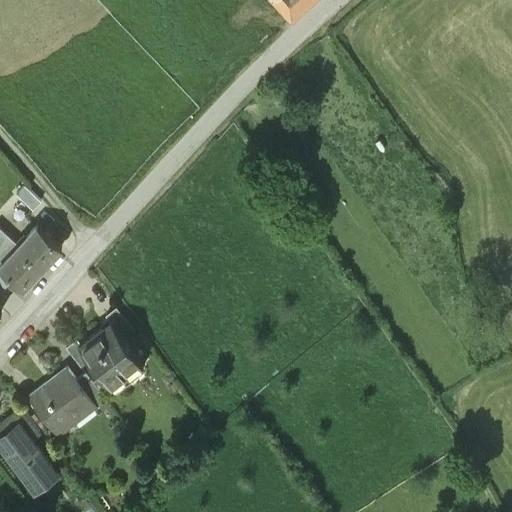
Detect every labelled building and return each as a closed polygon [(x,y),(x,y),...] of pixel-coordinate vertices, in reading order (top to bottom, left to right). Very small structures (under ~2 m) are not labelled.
[(310,0),(275,0),(292,17),(310,0)] [(32,208),(41,200),(24,184),(16,192),(32,208)] [(38,223),(18,244),(43,266),(62,245),(38,223)] [(0,263),(18,244),(0,226),(0,263)] [(43,266),(18,244),(0,263),(0,264),(13,277),(24,286),(43,266)] [(0,264),(0,282),(5,286),(13,277),(0,264)] [(110,318),(110,317),(125,337),(135,329),(117,306),(107,314),(110,318)] [(110,318),(110,319),(80,342),(80,341),(79,342),(92,358),(111,384),(131,369),(127,364),(138,355),(142,360),(143,359),(125,337),(110,317),(110,318)] [(82,366),(92,358),(79,342),(76,339),(67,346),(82,366)] [(65,366),(66,367),(54,377),(53,376),(28,395),(59,434),(97,405),(76,378),(66,365),(65,366)] [(86,370),(76,378),(97,405),(106,397),(86,370)] [(0,422),(0,432),(1,434),(19,422),(30,437),(40,429),(22,406),(0,422)] [(30,437),(19,422),(1,434),(0,435),(0,440),(3,444),(36,489),(57,473),(30,437)]
